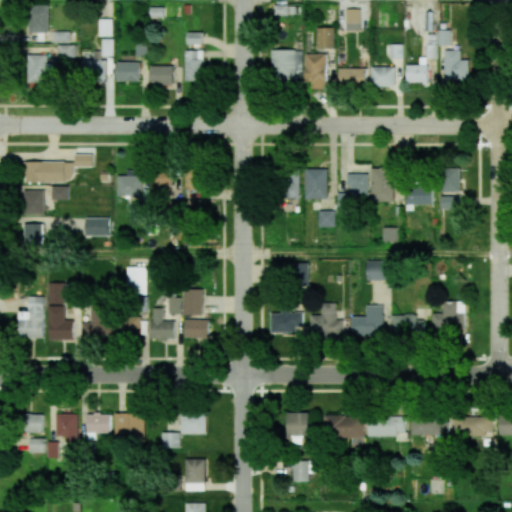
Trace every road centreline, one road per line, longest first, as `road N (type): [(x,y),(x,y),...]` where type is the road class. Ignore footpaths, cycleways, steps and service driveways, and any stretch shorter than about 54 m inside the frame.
road 1 (residential): [(0,126),(511,125)]
road 2 (residential): [(0,373),(511,373)]
road 3 (residential): [(241,511),(241,0)]
road 4 (residential): [(495,373),(497,0)]
